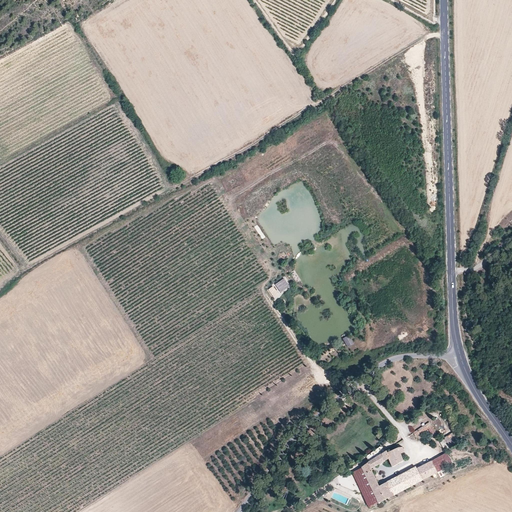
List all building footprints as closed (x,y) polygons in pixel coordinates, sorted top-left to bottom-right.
[(284,278),(275,284),(281,292),(290,286),(284,278)] [(278,293),(273,286),(268,290),(273,297),(278,293)] [(347,348),(354,345),(349,336),(343,339),(347,348)] [(420,428),(414,431),(417,436),(430,430),(433,436),(435,435),(438,441),(440,440),(431,422),(420,428)] [(447,436),(440,440),(446,450),(453,447),(447,436)] [(380,456),(363,468),(378,503),(438,472),(432,461),(417,468),(416,466),(379,486),(372,470),(389,460),(393,467),(405,461),(401,454),(406,452),(403,447),(394,450),(392,445),(389,447),(385,449),(387,451),(380,456)] [(437,458),(432,461),(438,472),(453,465),(447,453),(437,458)] [(378,503),(363,468),(353,473),(360,488),(369,508),(378,503)]
